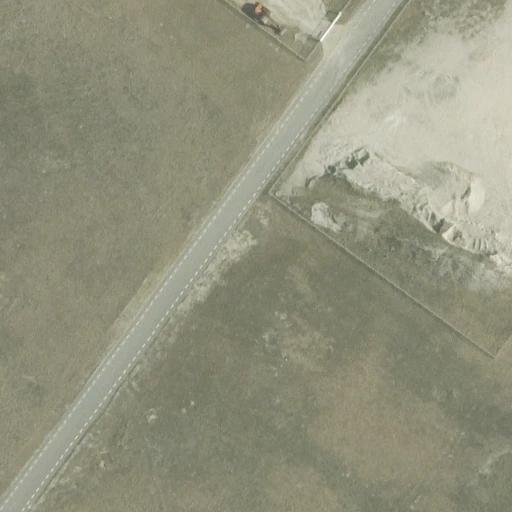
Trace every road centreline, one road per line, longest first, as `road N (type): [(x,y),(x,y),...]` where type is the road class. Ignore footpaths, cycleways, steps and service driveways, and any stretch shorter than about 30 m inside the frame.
road 1 (unclassified): [(13,511),(384,0)]
road 2 (unknown): [(280,143),(511,310)]
